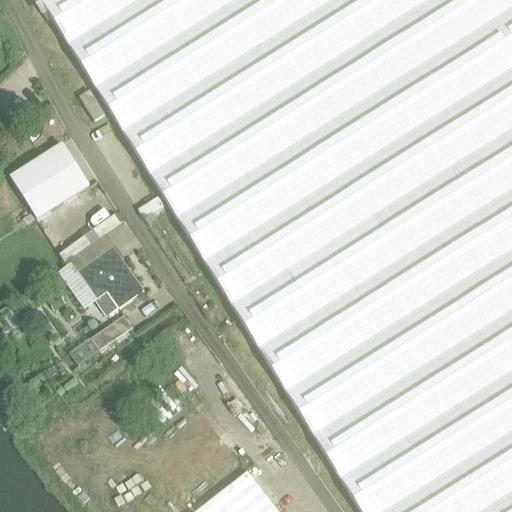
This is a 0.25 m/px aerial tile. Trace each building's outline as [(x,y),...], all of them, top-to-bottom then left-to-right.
[(511,511),(511,0),(36,0),(357,511),(511,511)] [(90,93),(79,100),(94,124),(105,118),(90,93)] [(62,147),(10,180),(38,222),(89,188),(62,147)] [(156,223),(151,215),(143,221),(148,228),(156,223)] [(78,273),(77,274),(105,313),(109,318),(119,311),(143,295),(113,250),(78,273)] [(65,307),(47,282),(37,289),(54,314),(65,307)] [(124,320),(91,343),(100,355),(132,332),(124,320)] [(69,356),(69,357),(78,370),(79,370),(81,368),(100,355),(91,343),(90,341),(69,356)] [(275,511),(247,475),(199,511),(275,511)]
